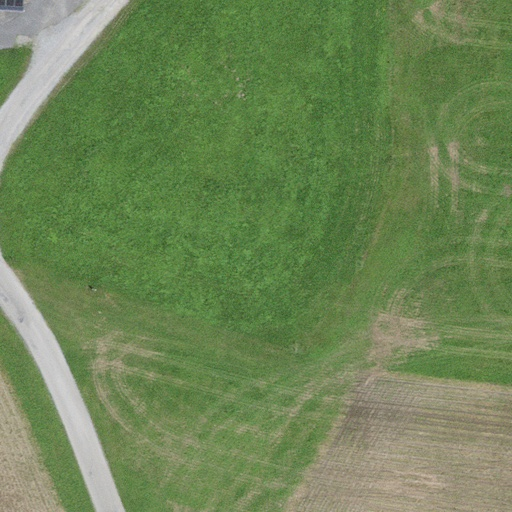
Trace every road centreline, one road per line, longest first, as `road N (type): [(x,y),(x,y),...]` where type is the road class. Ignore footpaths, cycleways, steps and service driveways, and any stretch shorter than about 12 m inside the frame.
road 1 (unclassified): [(117,511),(75,401),(0,278)]
road 2 (track): [(120,0),(0,154)]
